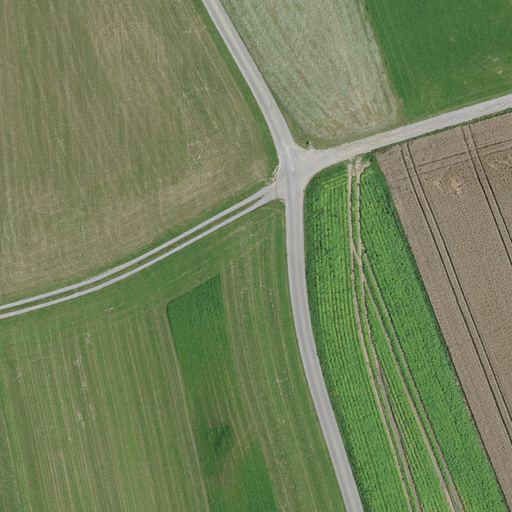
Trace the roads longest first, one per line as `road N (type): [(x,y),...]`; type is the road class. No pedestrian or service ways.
road 1 (track): [(292,167),(299,300),(354,511)]
road 2 (track): [(0,312),(127,275),(293,185)]
road 3 (track): [(511,105),(292,167)]
road 4 (track): [(211,0),(292,167)]
